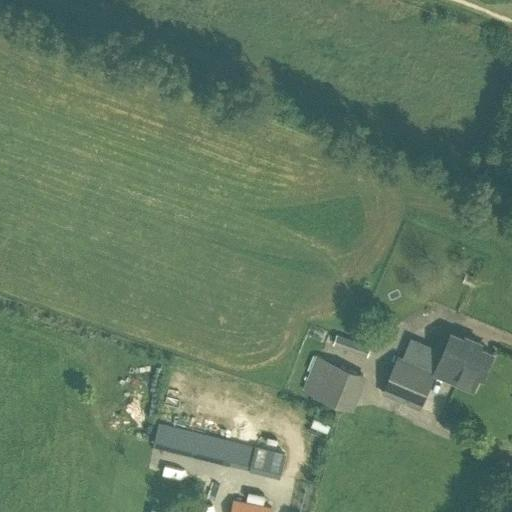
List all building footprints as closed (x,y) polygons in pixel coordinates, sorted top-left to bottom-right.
[(473,390),(480,375),(484,377),(494,353),(480,347),(482,342),(466,336),(465,338),(451,332),(444,350),(434,345),(425,367),(398,355),(382,394),(420,411),(436,374),(473,390)] [(368,357),(371,345),(336,334),(332,345),(368,357)] [(354,411),(368,375),(316,355),(302,390),(354,411)] [(261,447),(159,422),(153,447),(255,471),(255,473),(280,479),(286,451),(261,445),(261,447)] [(271,511),(272,507),(232,499),(228,511),(271,511)]
